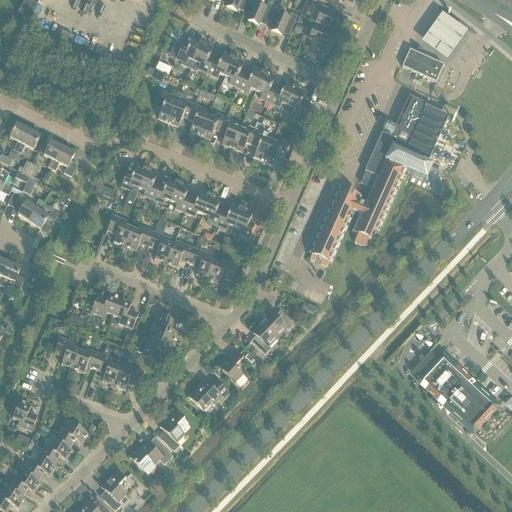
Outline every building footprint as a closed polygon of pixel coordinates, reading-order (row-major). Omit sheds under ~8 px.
[(31,20),(39,0),(25,0),(19,14),(31,20)] [(228,0),(225,8),(236,13),(237,10),(243,13),(248,0),(228,0)] [(255,4),(247,22),(258,26),(259,24),(265,27),(276,1),(273,0),(268,0),(265,8),(255,4)] [(278,0),(275,6),(282,9),(285,0),(278,0)] [(329,29),(334,31),(338,20),(336,19),(338,13),(319,5),(316,11),(320,13),(315,23),(329,29)] [(288,18),(278,14),(270,32),(281,37),(282,34),(288,37),(297,17),(290,14),(288,18)] [(432,30),(422,43),(447,61),(456,49),(468,33),(442,15),(432,30)] [(329,29),(315,23),(311,21),(309,27),(313,29),(308,40),(326,48),(331,37),(327,35),(329,29)] [(378,56),(385,59),(399,29),(392,26),(378,56)] [(193,63),(203,44),(193,39),(188,49),(182,46),(176,60),(186,65),(188,60),(193,63)] [(207,75),(214,61),(208,59),(213,49),(203,44),(193,63),(199,66),(197,70),(207,75)] [(435,83),(443,66),(409,51),(402,68),(405,70),(416,74),(414,78),(422,81),(423,78),(435,83)] [(219,75),(225,78),(234,59),(224,54),(219,64),(214,61),(207,75),(217,80),(219,75)] [(107,55),(103,65),(126,73),(129,63),(107,55)] [(228,85),(238,90),(245,76),(239,73),(244,64),(234,59),(225,78),(230,80),(228,85)] [(250,90),(256,92),(265,73),(255,69),(250,78),(245,76),(238,90),(248,94),(250,90)] [(259,100),(269,105),(276,91),(270,88),(275,78),(265,73),(256,92),(261,95),(259,100)] [(281,105),(287,107),(296,88),(286,83),(281,93),(276,91),(269,105),(279,109),(281,105)] [(306,93),(296,88),(287,107),(292,110),(290,114),(300,119),(307,105),(301,103),(306,93)] [(168,124),(180,94),(172,91),(170,97),(161,93),(156,107),(161,110),(157,120),(168,124)] [(182,118),(188,121),(193,106),(185,103),(187,97),(180,94),(168,124),(178,128),(182,118)] [(341,189),(311,256),(328,263),(351,211),(365,217),(357,235),(357,236),(354,244),(364,248),(368,240),(374,243),(406,172),(426,181),(433,165),(428,162),(448,117),(423,106),(424,104),(412,99),(398,128),(390,125),(386,135),(383,134),(360,185),(373,191),(365,210),(362,209),(364,205),(359,203),(358,207),(354,205),(358,197),(341,189)] [(189,133),(200,137),(207,117),(202,115),(204,110),(193,106),(188,121),(193,123),(189,133)] [(214,131),(220,134),(225,119),(215,115),(213,120),(207,117),(200,137),(210,141),(214,131)] [(221,146),(231,150),(239,130),(235,128),(237,124),(225,119),(220,134),(225,136),(221,146)] [(17,153),(28,131),(16,125),(9,139),(17,143),(13,151),(17,153)] [(246,144),(251,146),(257,132),(248,128),(246,133),(239,130),(231,150),(242,154),(246,144)] [(28,131),(17,153),(21,155),(25,147),(33,151),(40,137),(28,131)] [(253,159),(263,163),(271,143),(266,141),(267,136),(257,132),(251,146),(257,149),(253,159)] [(283,160),(289,145),(279,141),(277,146),(271,143),(263,163),(274,167),(278,157),(283,160)] [(51,171),(62,149),(51,143),(43,157),(51,161),(47,169),(45,173),(48,175),(51,171)] [(62,149),(51,171),(55,173),(59,164),(67,168),(63,175),(71,179),(77,166),(70,162),(74,155),(62,149)] [(1,156),(0,157),(0,163),(9,168),(12,162),(1,156)] [(21,174),(26,177),(32,166),(26,163),(21,174)] [(29,179),(32,180),(38,169),(32,166),(26,177),(29,179)] [(133,188),(139,190),(147,171),(136,166),(132,176),(126,174),(121,189),(131,193),(133,188)] [(142,197),(153,201),(159,187),(153,185),(157,175),(147,171),(139,190),(144,192),(142,197)] [(0,172),(0,187),(10,193),(13,195),(13,194),(19,198),(21,194),(4,185),(8,177),(0,172)] [(14,179),(26,184),(29,179),(26,177),(21,174),(17,173),(14,179)] [(26,184),(23,191),(29,195),(36,182),(29,179),(26,184)] [(165,201),(171,203),(178,183),(168,179),(164,189),(159,187),(153,201),(163,206),(165,201)] [(174,210),(185,214),(190,200),(185,198),(189,188),(178,183),(171,203),(176,205),(174,210)] [(10,193),(0,187),(0,192),(0,193),(8,197),(10,193)] [(103,190),(97,188),(95,193),(114,201),(117,194),(104,188),(103,190)] [(197,214),(202,216),(210,196),(200,192),(196,202),(190,200),(185,214),(195,218),(197,214)] [(13,194),(13,195),(7,206),(14,209),(19,198),(13,194)] [(206,223),(216,227),(222,213),(217,211),(221,201),(210,196),(202,216),(208,218),(206,223)] [(18,217),(29,224),(42,203),(38,201),(34,208),(26,203),(18,217)] [(45,205),(42,203),(29,224),(40,231),(44,224),(50,229),(57,217),(51,213),(48,217),(41,212),(45,205)] [(229,226),(234,229),(242,209),(232,205),(228,215),(222,213),(216,227),(227,231),(229,226)] [(242,209),(234,229),(240,231),(238,236),(249,240),(254,226),(249,223),(253,214),(242,209)] [(124,248),(131,230),(125,227),(127,223),(113,217),(106,232),(116,236),(113,243),(124,248)] [(138,245),(148,249),(154,234),(140,228),(138,233),(131,230),(124,248),(136,252),(138,245)] [(154,260),(165,264),(173,247),(166,244),(168,240),(154,234),(148,249),(157,253),(154,260)] [(289,256),(294,241),(288,239),(283,254),(289,256)] [(180,262),(189,266),(195,251),(181,245),(179,249),(173,247),(165,264),(177,269),(180,262)] [(195,276),(206,281),(214,263),(207,261),(209,256),(195,251),(189,266),(198,269),(195,276)] [(221,279),(230,282),(236,267),(222,262),(220,266),(214,263),(206,281),(218,286),(221,279)] [(8,264),(0,283),(0,287),(5,290),(6,287),(12,288),(20,292),(25,280),(17,276),(20,269),(8,264)] [(113,317),(120,300),(109,295),(106,302),(97,299),(90,313),(105,319),(107,315),(113,317)] [(131,304),(120,300),(113,317),(119,320),(118,324),(132,330),(138,315),(128,312),(131,304)] [(261,324),(277,339),(286,329),(288,331),(294,326),(280,312),(275,317),(271,313),(261,324)] [(87,321),(71,315),(68,323),(83,329),(87,321)] [(157,332),(155,338),(172,346),(177,334),(170,331),(174,322),(159,316),(153,330),(157,332)] [(277,339),(261,324),(251,334),(255,337),(250,342),(265,356),(270,351),(267,348),(277,339)] [(168,357),(172,346),(155,338),(152,344),(148,343),(142,357),(157,363),(161,354),(168,357)] [(61,366),(72,370),(80,352),(73,349),(74,345),(60,340),(54,355),(64,359),(61,366)] [(86,368),(95,372),(102,357),(88,351),(86,355),(80,352),(72,370),(83,375),(86,368)] [(234,351),(218,368),(234,384),(243,376),(235,368),(243,360),(234,351)] [(439,362),(430,353),(414,370),(423,379),(420,382),(473,431),(496,407),(473,385),(475,384),(473,382),(464,374),(463,375),(444,357),(439,362)] [(102,382),(113,387),(120,369),(114,366),(115,362),(102,357),(95,372),(105,376),(102,382)] [(113,387),(124,391),(127,385),(137,389),(143,374),(129,368),(127,371),(120,369),(113,387)] [(203,413),(211,405),(213,407),(218,401),(221,404),(229,396),(214,381),(209,386),(204,382),(188,399),(203,413)] [(511,413),(511,412),(511,398),(510,396),(503,403),(511,413)] [(31,433),(37,418),(28,414),(31,407),(19,403),(12,420),(19,423),(17,427),(31,433)] [(184,420),(175,412),(159,428),(163,432),(158,438),(173,453),(179,447),(176,444),(184,436),(176,428),(184,420)] [(56,441),(55,441),(70,450),(75,442),(81,446),(88,435),(71,425),(68,431),(63,428),(59,436),(53,432),(50,437),(56,441)] [(47,435),(49,429),(40,426),(37,431),(47,435)] [(17,441),(27,446),(29,440),(19,436),(17,441)] [(173,458),(154,439),(149,445),(146,442),(129,459),(144,472),(152,464),(154,467),(159,462),(164,466),(173,458)] [(70,450),(55,441),(52,447),(48,445),(40,457),(53,466),(59,458),(65,462),(72,451),(70,450)] [(56,467),(53,466),(40,457),(36,463),(32,461),(24,474),(37,482),(43,474),(49,478),(56,467)] [(125,480),(117,472),(101,488),(105,493),(99,498),(113,511),(115,511),(121,507),(118,504),(126,496),(117,488),(125,480)] [(131,486),(136,482),(129,473),(124,477),(131,486)] [(40,484),(37,482),(24,474),(20,480),(16,477),(8,490),(22,498),(27,490),(33,494),(40,484)] [(431,511),(406,488),(395,499),(409,511),(431,511)] [(17,510),(24,500),(22,498),(8,490),(4,496),(0,493),(0,511),(1,511),(7,511),(11,506),(17,510)] [(91,506),(87,502),(77,511),(108,511),(97,501),(91,506)]
